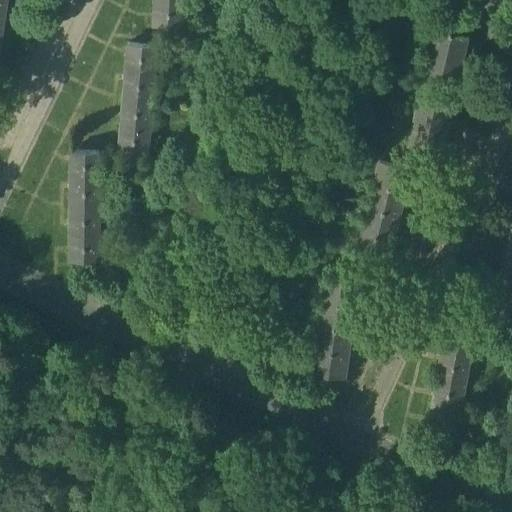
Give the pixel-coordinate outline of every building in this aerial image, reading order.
[(181,0),(148,0),(148,24),(180,25),(181,0)] [(450,76),(457,33),(432,28),(425,72),(450,76)] [(118,40),(113,150),(144,152),(149,42),(118,40)] [(62,148),(61,257),(95,258),(97,148),(62,148)] [(511,330),(511,215),(505,214),(479,353),(507,358),(511,330)] [(311,309),(310,373),(342,374),(343,309),(311,309)] [(419,419),(452,426),(469,339),(436,333),(419,419)]
